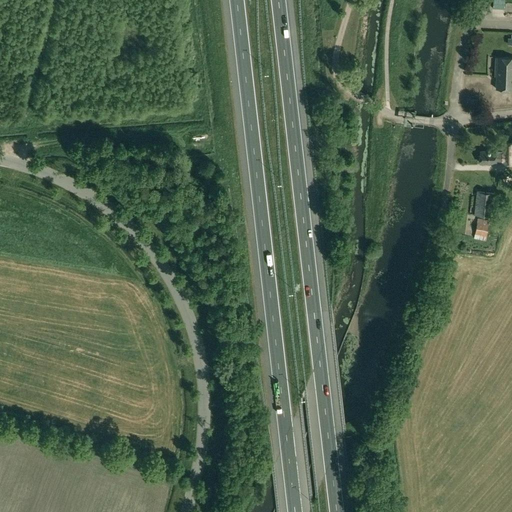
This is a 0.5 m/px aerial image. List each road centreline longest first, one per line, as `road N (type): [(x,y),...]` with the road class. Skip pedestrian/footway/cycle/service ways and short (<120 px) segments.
road 1 (motorway): [(337,511),(279,0)]
road 2 (motorway): [(235,0),(293,511)]
road 3 (tertiary): [(186,511),(203,391),(196,340),(172,282),(139,236),(99,202),(0,159)]
road 4 (residential): [(407,326),(435,238),(453,120)]
road 5 (unclassified): [(453,120),(478,0)]
